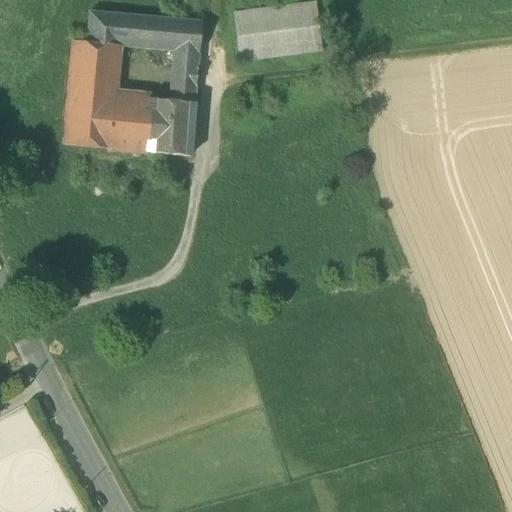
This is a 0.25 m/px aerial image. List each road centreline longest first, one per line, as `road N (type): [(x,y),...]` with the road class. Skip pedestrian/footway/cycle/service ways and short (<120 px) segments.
road 1 (residential): [(124,511),(0,281)]
road 2 (track): [(511,43),(335,64)]
